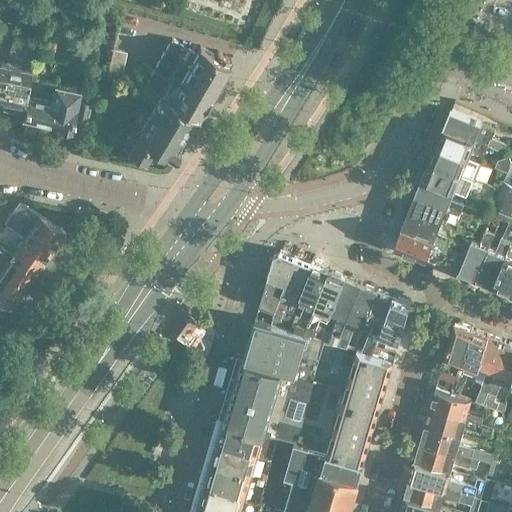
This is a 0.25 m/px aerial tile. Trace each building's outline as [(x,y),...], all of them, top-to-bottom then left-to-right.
[(144,85),(161,96),(198,118),(230,63),(229,62),(231,59),(216,50),(215,54),(200,45),(196,52),(172,37),(144,85)] [(121,76),(126,52),(113,49),(108,73),(121,76)] [(8,64),(0,98),(0,103),(1,103),(2,106),(9,107),(12,106),(23,108),(27,91),(30,77),(32,69),(8,64)] [(27,91),(23,108),(21,116),(26,117),(27,119),(36,121),(38,120),(46,121),(46,123),(47,123),(48,122),(55,125),(55,123),(57,124),(57,125),(71,128),(72,123),(80,87),(53,81),(53,82),(30,77),(27,91)] [(127,150),(143,161),(148,153),(171,166),(171,165),(161,159),(160,157),(162,153),(164,154),(164,153),(174,159),(175,158),(173,157),(178,149),(180,150),(181,149),(178,147),(195,118),(198,119),(199,118),(198,118),(161,96),(137,132),(132,129),(122,145),(127,150)] [(76,107),(72,123),(71,128),(84,131),(89,110),(76,107)] [(451,109),(443,126),(502,150),(506,140),(493,134),(496,128),(451,109)] [(436,143),(468,156),(471,149),(484,155),(489,145),(443,126),(436,143)] [(468,156),(436,143),(430,160),(489,184),(500,189),(504,180),(478,169),(465,163),(468,156)] [(496,168),(508,173),(511,163),(508,157),(498,163),(496,168)] [(430,160),(423,177),(454,190),(457,182),(470,187),(471,186),(485,193),(489,184),(430,160)] [(423,177),(416,193),(447,206),(479,219),(480,219),(484,211),(464,204),(464,203),(451,197),(454,190),(423,177)] [(495,206),(505,211),(511,213),(511,184),(504,180),(500,189),(493,205),(495,206)] [(416,193),(409,210),(440,223),(444,215),(457,221),(457,220),(476,227),(479,219),(447,206),(416,193)] [(0,301),(12,309),(58,243),(65,232),(19,200),(4,222),(24,236),(10,257),(9,257),(0,270),(0,301)] [(472,238),(469,245),(466,252),(459,270),(477,277),(490,247),(489,247),(490,245),(495,232),(504,211),(494,207),(480,241),(472,238)] [(409,210),(402,226),(466,252),(469,245),(450,237),(451,236),(438,230),(440,223),(409,210)] [(511,213),(505,211),(502,218),(509,221),(511,222),(511,213)] [(490,247),(477,277),(493,284),(511,239),(511,222),(509,221),(502,236),(496,249),(490,247)] [(466,252),(402,226),(396,241),(397,245),(459,270),(466,252)] [(511,239),(493,284),(511,291),(511,239)] [(0,270),(9,257),(0,249),(0,270)] [(281,249),(275,253),(269,274),(285,281),(296,256),(281,249)] [(313,262),(296,256),(285,281),(282,290),(299,297),(313,262)] [(313,262),(299,297),(307,300),(302,312),(294,309),(287,327),(304,332),(315,304),(329,269),(320,265),(313,262)] [(329,269),(315,304),(332,311),(346,276),(329,269)] [(269,274),(261,302),(271,306),(270,311),(275,313),(276,308),(282,290),(285,281),(269,274)] [(346,276),(332,311),(339,314),(329,339),(338,342),(348,318),(361,282),(346,276)] [(361,282),(348,318),(338,342),(348,345),(357,321),(364,324),(378,289),(361,282)] [(378,289),(364,324),(371,327),(362,350),(371,352),(379,331),(393,295),(378,289)] [(297,302),(299,297),(282,290),(275,313),(272,322),(287,327),(290,317),(284,314),(290,299),(297,302)] [(393,295),(379,331),(371,352),(394,358),(397,349),(400,339),(406,319),(411,302),(393,295)] [(328,320),(320,317),(316,326),(324,330),(328,320)] [(254,325),(250,338),(319,358),(325,339),(308,333),(304,332),(287,327),(272,322),(256,318),(254,325)] [(455,323),(445,356),(437,383),(452,389),(462,363),(463,361),(473,327),(459,321),(455,323)] [(188,324),(180,336),(184,339),(193,328),(188,324)] [(463,361),(462,363),(452,389),(460,392),(471,366),(478,369),(490,334),(473,327),(463,361)] [(490,334),(478,369),(487,373),(476,399),(484,403),(494,376),(495,374),(506,340),(490,334)] [(248,345),(244,356),(283,368),(283,369),(314,378),(319,358),(250,338),(248,345)] [(319,358),(314,378),(341,386),(344,373),(348,362),(346,362),(349,352),(350,352),(352,346),(348,345),(338,342),(329,339),(325,338),(325,339),(319,358)] [(495,374),(494,376),(484,403),(503,411),(506,403),(496,399),(503,379),(511,382),(511,379),(511,342),(506,340),(495,374)] [(362,350),(352,346),(350,352),(356,354),(353,363),(348,362),(344,373),(386,385),(394,358),(371,352),(362,350)] [(283,368),(244,356),(238,378),(277,389),(283,369),(283,368)] [(341,386),(314,378),(283,369),(277,389),(271,410),(265,431),(322,449),(330,423),(337,398),(341,386)] [(386,385),(344,373),(341,386),(337,398),(379,410),(386,385)] [(277,389),(238,378),(232,399),(271,410),(277,389)] [(435,389),(430,407),(467,418),(491,425),(493,416),(484,413),(469,409),(472,400),(435,389)] [(180,398),(171,396),(163,421),(172,424),(180,398)] [(379,410),(337,398),(330,423),(371,435),(379,410)] [(271,410),(232,399),(226,420),(265,431),(271,410)] [(430,407),(425,424),(462,435),(464,427),(491,434),(493,426),(467,418),(430,407)] [(265,431),(226,420),(219,441),(259,452),(265,431)] [(371,435),(330,423),(322,449),(328,450),(364,461),(371,435)] [(425,424),(420,442),(457,453),(480,459),(491,462),(493,457),(494,453),(459,443),(462,435),(425,424)] [(322,449),(265,431),(259,452),(253,473),(247,494),(277,503),(274,511),(304,511),(309,498),(311,499),(321,466),(322,467),(328,450),(322,449)] [(259,452),(219,441),(213,461),(253,473),(259,452)] [(420,442),(415,458),(452,469),(454,461),(477,467),(480,459),(457,453),(420,442)] [(328,450),(322,467),(359,477),(364,461),(328,450)] [(493,457),(491,462),(487,477),(496,479),(501,459),(493,457)] [(415,458),(409,476),(447,487),(481,497),(486,480),(479,478),(477,486),(449,478),(452,469),(415,458)] [(253,473),(213,461),(207,483),(247,494),(253,473)] [(322,467),(321,466),(311,499),(350,510),(359,477),(322,467)] [(409,476),(404,494),(442,505),(444,496),(472,504),(469,511),(476,511),(481,498),(481,497),(447,487),(409,476)] [(486,480),(481,498),(490,500),(495,480),(487,478),(486,480)] [(247,494),(207,483),(201,503),(231,511),(274,511),(277,503),(247,494)] [(404,494),(399,511),(403,511),(440,511),(439,511),(442,505),(404,494)] [(311,499),(309,498),(304,511),(348,511),(350,510),(311,499)] [(481,498),(476,511),(486,511),(490,500),(481,498)] [(231,511),(201,503),(198,511),(231,511)]
